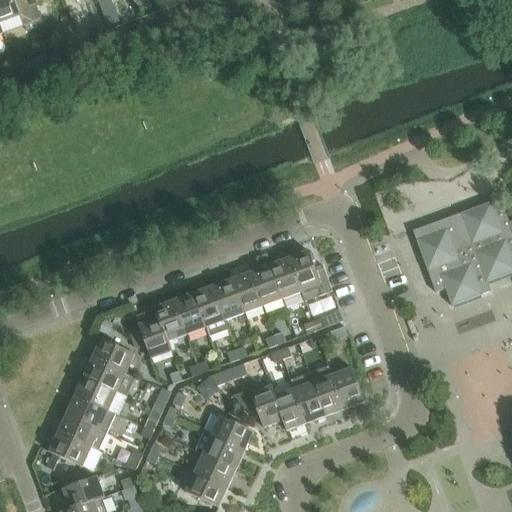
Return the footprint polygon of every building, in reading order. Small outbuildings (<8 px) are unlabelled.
[(0,0),(0,24),(20,17),(24,28),(35,24),(29,9),(26,0),(0,0)] [(26,0),(29,9),(35,24),(42,21),(37,6),(41,4),(39,0),(26,0)] [(414,233),(437,294),(447,290),(453,308),(493,293),(489,284),(511,275),(511,223),(510,224),(501,200),(414,233)] [(289,260),(302,294),(322,287),(309,253),(289,260)] [(289,260),(271,267),(283,301),(302,294),(289,260)] [(251,275),(264,308),(283,301),(271,267),(251,275)] [(251,275),(232,282),(245,316),(264,308),(251,275)] [(213,289),(225,323),(245,316),(232,282),(213,289)] [(213,289),(194,296),(206,330),(225,323),(213,289)] [(175,303),(188,337),(206,330),(194,296),(175,303)] [(155,312),(158,321),(160,320),(168,344),(170,344),(188,337),(175,303),(155,311),(155,312)] [(173,354),(170,344),(168,344),(160,320),(158,321),(155,312),(136,319),(152,361),(173,354)] [(317,334),(325,330),(322,321),(313,324),(317,334)] [(317,334),(313,324),(304,327),(308,337),(317,334)] [(279,348),(287,345),(284,335),(275,338),(279,348)] [(327,336),(319,339),(322,348),(331,345),(327,336)] [(279,348),(275,338),(266,342),(270,351),(279,348)] [(313,351),(322,348),(319,339),(310,342),(313,351)] [(103,342),(94,361),(127,377),(136,357),(103,342)] [(240,362),(249,359),(245,349),(237,353),(240,362)] [(281,353),(284,362),(292,359),(289,350),(281,353)] [(240,362),(237,353),(227,356),(231,366),(240,362)] [(284,362),(281,353),(272,356),(275,366),(284,362)] [(229,400),(272,384),(263,358),(200,381),(206,399),(226,392),(229,400)] [(94,361),(85,380),(118,395),(127,399),(136,381),(127,377),(94,361)] [(202,376),(211,373),(207,364),(199,367),(202,376)] [(202,376),(199,367),(190,370),(194,379),(202,376)] [(346,411),(334,378),(330,368),(311,375),(315,385),(327,418),(346,411)] [(334,378),(346,411),(366,404),(354,370),(334,378)] [(171,377),(174,387),(183,383),(180,374),(171,377)] [(327,418),(315,385),(311,375),(292,383),(295,392),(308,425),(327,418)] [(85,380),(77,398),(110,414),(117,417),(120,418),(129,400),(127,399),(118,395),(85,380)] [(265,430),(284,423),(285,422),(276,399),(277,399),(274,388),(258,394),(257,390),(236,398),(236,397),(235,398),(250,416),(251,415),(251,414),(258,412),(265,430)] [(308,425),(295,392),(277,399),(276,399),(285,422),(284,423),(288,433),(308,425)] [(172,397),(163,393),(159,401),(168,405),(172,397)] [(77,398),(68,417),(101,432),(108,435),(117,417),(110,414),(77,398)] [(172,409),(168,418),(177,422),(181,414),(172,409)] [(68,417),(60,436),(93,451),(100,454),(108,435),(101,432),(68,417)] [(174,430),(177,422),(168,418),(165,426),(174,430)] [(222,419),(213,438),(246,453),(255,434),(222,419)] [(149,422),(146,430),(155,434),(159,426),(149,422)] [(155,434),(146,430),(142,438),(151,442),(155,434)] [(60,436),(51,455),(94,475),(103,456),(100,454),(93,451),(60,436)] [(213,438),(204,457),(237,472),(246,453),(213,438)] [(155,446),(151,455),(160,459),(164,450),(155,446)] [(157,467),(160,459),(151,455),(148,463),(157,467)] [(204,457),(196,475),(228,490),(237,472),(204,457)] [(132,459),(128,467),(138,471),(141,463),(132,459)] [(138,471),(128,467),(125,475),(134,479),(138,471)] [(220,509),(228,490),(196,475),(187,494),(220,509)] [(96,504),(103,501),(106,500),(98,479),(64,492),(71,511),(72,511),(95,503),(96,504)] [(125,492),(134,489),(131,480),(122,484),(125,492)] [(129,503),(132,511),(141,508),(138,499),(129,503)] [(106,511),(103,501),(96,504),(95,503),(72,511),(71,511),(67,511),(106,511)]
